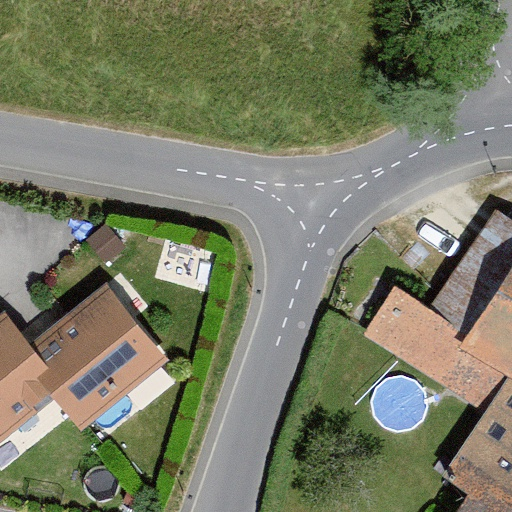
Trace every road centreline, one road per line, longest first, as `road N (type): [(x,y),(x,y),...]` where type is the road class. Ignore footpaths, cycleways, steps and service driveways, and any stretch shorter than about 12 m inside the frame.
road 1 (residential): [(314,211),(0,148)]
road 2 (residential): [(229,511),(314,211)]
road 3 (residential): [(314,211),(511,116)]
